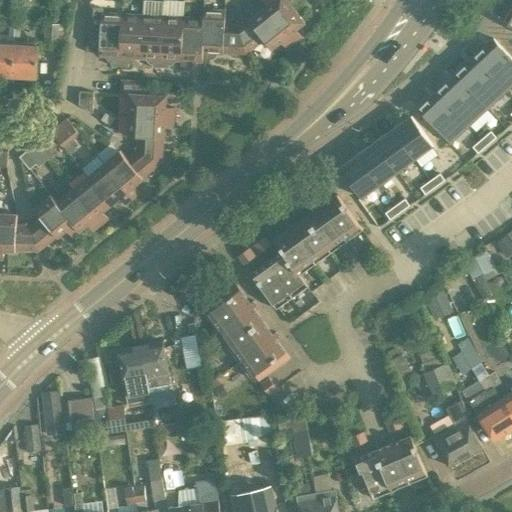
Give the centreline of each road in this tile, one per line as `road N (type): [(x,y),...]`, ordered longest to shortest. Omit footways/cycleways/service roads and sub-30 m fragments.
road 1 (tertiary): [(36,350),(355,84),(419,0)]
road 2 (residential): [(357,368),(342,325),(344,303),(416,267),(426,241),(511,175)]
road 3 (residential): [(410,511),(357,368)]
road 4 (residential): [(0,140),(13,141),(65,104),(72,75),(83,66)]
